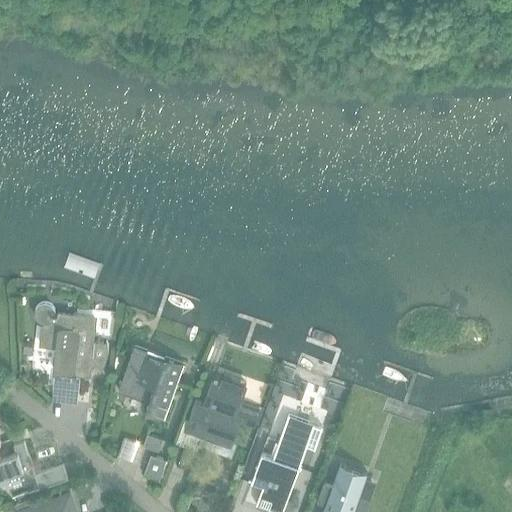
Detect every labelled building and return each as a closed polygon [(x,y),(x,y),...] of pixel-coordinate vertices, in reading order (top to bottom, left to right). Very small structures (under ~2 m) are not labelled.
[(93,281),(99,265),(68,253),(62,269),(93,281)] [(41,302),(39,303),(38,304),(37,305),(36,307),(35,308),(35,309),(35,311),(35,312),(35,314),(35,315),(36,316),(37,318),(38,319),(39,320),(40,321),(41,321),(43,322),(41,343),(58,345),(55,371),(87,374),(88,364),(93,360),(102,370),(105,363),(107,356),(108,349),(108,342),(91,340),(94,316),(55,312),(55,309),(54,307),(52,304),(50,303),(47,302),(44,301),(41,302)] [(163,361),(145,354),(147,349),(135,344),(118,390),(149,401),(145,410),(164,417),(184,362),(165,355),(163,361)] [(230,445),(239,421),(254,426),(260,410),(239,402),(246,384),(215,373),(205,402),(196,399),(187,423),(207,430),(205,436),(230,445)] [(267,436),(262,451),(251,481),(263,485),(256,504),(278,511),(282,511),(307,444),(315,447),(322,426),(288,414),(279,440),(267,436)] [(147,433),(143,444),(158,450),(162,438),(147,433)] [(0,476),(33,465),(24,440),(14,444),(17,452),(1,458),(0,456),(0,441),(1,441),(0,439),(0,476)] [(145,470),(158,480),(166,459),(151,454),(145,470)] [(62,463),(34,473),(39,488),(68,478),(62,463)] [(365,511),(370,499),(359,495),(366,476),(339,466),(332,485),(324,482),(317,502),(325,505),(322,511),(365,511)] [(472,511),(448,478),(435,488),(452,511),(472,511)] [(511,485),(498,493),(491,480),(479,486),(492,511),(511,500),(511,485)] [(73,511),(68,496),(24,511),(73,511)]
